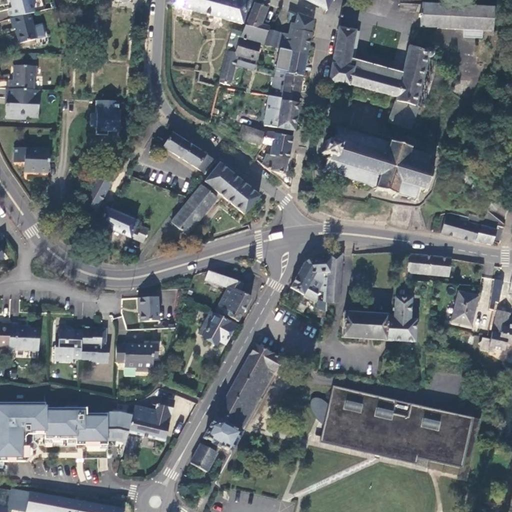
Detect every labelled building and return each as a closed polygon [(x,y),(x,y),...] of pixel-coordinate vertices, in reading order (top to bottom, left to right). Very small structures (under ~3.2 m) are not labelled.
[(9,11),(11,19),(30,15),(35,13),(31,0),(10,0),(13,10),(9,11)] [(241,0),(166,0),(166,3),(242,24),(248,2),(254,4),(255,0),(244,0),(244,1),(241,0)] [(303,0),(326,11),(331,0),(303,0)] [(266,9),(254,4),(242,33),(239,41),(259,47),(262,47),(266,31),(267,28),(260,26),(266,9)] [(493,9),(421,4),(420,27),(463,31),(463,39),(481,40),(482,31),(491,32),(493,9)] [(311,21),(297,14),(296,17),(289,15),(288,20),(295,22),(293,36),(279,34),(276,50),(280,51),(305,56),(307,45),(308,44),(308,41),(311,25),(311,21)] [(30,15),(11,19),(14,31),(16,30),(21,45),(37,40),(30,15)] [(349,68),(350,61),(355,31),(338,28),(332,65),(349,68)] [(232,30),(226,52),(234,55),(239,41),(242,33),(232,30)] [(268,31),(266,31),(262,47),(276,50),(279,34),(268,31)] [(239,41),(234,55),(238,56),(244,57),(256,60),(259,47),(239,41)] [(388,123),(410,131),(418,107),(415,107),(427,58),(429,58),(430,57),(431,56),(431,54),(431,52),(430,51),(428,50),(426,51),(424,52),(409,46),(402,76),(350,61),(349,68),(332,65),(328,84),(349,87),(350,85),(396,98),(388,123)] [(286,72),(285,75),(301,78),(305,56),(280,51),(276,69),(286,72)] [(234,55),(226,52),(219,83),(230,86),(235,66),(253,71),(255,66),(243,63),(236,61),(238,56),(234,55)] [(8,81),(8,89),(33,91),(33,78),(36,79),(37,68),(12,66),(12,81),(8,81)] [(285,75),(281,99),(281,101),(297,104),(301,78),(285,75)] [(8,89),(6,89),(6,99),(8,99),(8,106),(6,106),(5,118),(38,120),(38,91),(33,91),(8,89)] [(446,139),(461,100),(447,95),(431,133),(446,139)] [(281,99),(268,97),(263,126),(293,131),(296,114),(295,114),(297,104),(281,101),(281,99)] [(118,102),(97,101),(96,115),(90,114),(90,126),(96,127),(96,136),(107,136),(108,132),(119,133),(120,112),(118,112),(118,102)] [(337,127),(335,126),(334,128),(336,129),(333,138),(332,138),(331,140),(332,140),(332,142),(328,141),(329,140),(326,139),(326,141),(324,140),(323,142),(325,143),(322,153),(320,153),(319,155),(322,156),(321,157),(323,158),(324,156),(327,157),(326,161),(325,161),(324,162),(326,162),(323,171),(321,170),(320,172),(322,172),(322,174),(324,175),(324,173),(330,175),(329,177),(332,178),(332,176),(340,179),(340,180),(342,181),(343,179),(351,182),(351,184),(353,185),(353,183),(363,186),(362,187),(364,188),(365,186),(373,189),(372,191),(382,195),(381,198),(384,199),(385,196),(392,198),(391,199),(393,200),(394,198),(396,198),(396,196),(408,200),(407,203),(409,204),(410,202),(414,204),(415,201),(416,202),(417,200),(415,199),(418,190),(422,191),(421,194),(423,195),(424,192),(426,193),(427,190),(425,189),(431,171),(432,171),(433,169),(431,168),(432,167),(430,166),(429,168),(425,166),(428,158),(430,159),(431,156),(429,156),(429,154),(426,153),(426,155),(423,154),(423,153),(420,152),(420,153),(412,150),(412,149),(410,148),(411,147),(408,146),(408,147),(394,143),(394,142),(392,141),(391,142),(389,141),(388,143),(379,141),(380,139),(377,138),(377,140),(368,137),(368,135),(366,135),(366,136),(357,133),(357,132),(355,131),(355,133),(347,130),(347,129),(344,128),(344,129),(339,128),(340,126),(337,125),(337,127)] [(263,134),(242,127),(238,138),(260,144),(263,134)] [(262,145),(256,157),(263,161),(265,156),(287,161),(291,137),(266,132),(262,145)] [(173,133),(163,147),(179,158),(189,144),(173,133)] [(189,144),(179,158),(204,174),(215,161),(189,144)] [(13,163),(24,164),(28,164),(28,170),(36,170),(36,173),(47,174),(48,149),(14,148),(13,163)] [(256,157),(254,160),(268,172),(283,176),(287,161),(265,156),(263,161),(256,157)] [(36,170),(28,170),(28,164),(24,164),(23,172),(36,173),(36,170)] [(204,181),(243,215),(258,197),(219,164),(204,181)] [(96,210),(120,166),(119,165),(109,166),(108,170),(102,166),(102,167),(83,202),(84,204),(90,207),(96,210)] [(309,184),(302,183),(299,199),(306,201),(309,184)] [(201,186),(171,222),(186,236),(216,198),(201,186)] [(86,225),(91,215),(78,209),(73,220),(86,225)] [(105,209),(99,224),(142,243),(148,229),(140,226),(138,232),(133,230),(136,222),(105,209)] [(491,246),(492,242),(496,244),(502,229),(504,229),(503,228),(504,224),(490,211),(484,217),(482,216),(475,242),(491,246)] [(475,242),(482,216),(470,213),(468,217),(466,216),(459,239),(474,244),(475,242)] [(441,234),(459,239),(466,216),(460,214),(459,219),(446,216),(441,234)] [(408,254),(407,273),(448,277),(450,259),(408,254)] [(329,255),(329,258),(327,285),(340,287),(342,255),(329,255)] [(303,263),(290,288),(314,302),(317,301),(318,294),(321,289),(325,289),(327,289),(327,285),(329,258),(311,258),(303,263)] [(215,311),(237,322),(251,297),(240,292),(244,285),(244,284),(208,271),(205,280),(228,288),(215,311)] [(492,300),(499,301),(502,280),(494,279),(492,300)] [(327,285),(327,289),(327,296),(326,303),(339,304),(340,287),(327,285)] [(470,327),(477,297),(457,292),(451,322),(470,327)] [(159,320),(158,298),(138,299),(138,308),(140,308),(140,321),(159,320)] [(412,300),(395,298),(395,317),(387,316),(387,314),(342,312),(341,338),(386,341),(386,339),(393,340),(393,342),(415,343),(416,321),(411,321),(412,300)] [(316,309),(325,312),(326,304),(318,301),(316,309)] [(511,343),(511,328),(510,328),(507,327),(510,312),(497,310),(491,339),(482,337),(481,341),(478,343),(480,346),(479,349),(493,352),(494,349),(502,350),(504,341),(511,343)] [(235,327),(210,312),(198,334),(203,337),(202,338),(216,346),(220,340),(226,343),(235,327)] [(0,347),(9,348),(10,324),(1,323),(1,326),(0,325),(0,347)] [(9,348),(9,354),(14,354),(14,350),(36,351),(37,330),(29,329),(24,329),(24,326),(16,325),(17,324),(10,324),(9,348)] [(74,361),(81,362),(81,359),(82,331),(73,331),(70,328),(57,327),(57,334),(57,347),(53,347),(53,362),(73,363),(74,361)] [(82,331),(81,359),(92,359),(92,361),(97,361),(97,364),(108,364),(108,351),(107,351),(107,342),(102,342),(102,330),(93,329),(93,327),(82,327),(82,331)] [(116,345),(115,364),(123,365),(123,368),(136,368),(135,373),(148,374),(157,346),(123,344),(123,346),(116,345)] [(233,430),(250,396),(257,399),(273,372),(282,358),(255,344),(203,438),(229,453),(240,433),(233,430)] [(377,456),(415,465),(417,458),(460,468),(472,418),(399,402),(331,387),(327,405),(325,403),(322,401),(319,399),(317,399),(315,399),(313,399),(312,399),(310,401),(310,403),(309,406),(310,409),(312,413),(314,417),(316,420),(319,423),(322,426),(319,443),(377,456)] [(257,399),(250,396),(233,430),(240,433),(257,399)] [(128,433),(165,441),(174,400),(159,397),(158,399),(156,410),(147,408),(135,406),(133,416),(128,433)] [(152,398),(148,401),(147,408),(156,410),(158,399),(152,398)] [(0,403),(0,462),(29,462),(33,458),(33,450),(29,446),(26,446),(25,438),(28,435),(33,435),(33,441),(37,446),(45,446),(45,440),(53,440),(53,442),(60,442),(60,440),(77,440),(77,446),(93,445),(93,447),(101,447),(101,445),(108,445),(108,441),(108,438),(117,438),(126,441),(128,433),(133,416),(120,413),(108,413),(108,414),(87,414),(87,408),(77,408),(77,407),(66,407),(66,409),(50,409),(50,406),(45,406),(45,403),(0,403)] [(29,446),(33,450),(37,446),(33,441),(33,435),(28,435),(25,438),(26,446),(29,446)] [(200,444),(190,463),(206,473),(217,454),(200,444)] [(0,511),(4,511),(8,491),(0,489),(0,511)] [(247,503),(249,492),(241,491),(240,502),(247,503)] [(123,511),(124,510),(29,492),(25,511),(123,511)]
